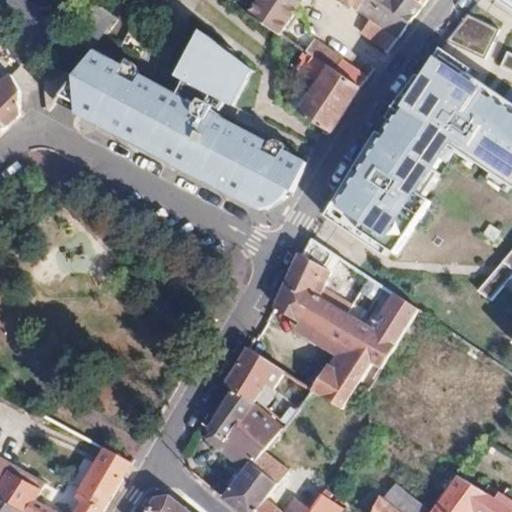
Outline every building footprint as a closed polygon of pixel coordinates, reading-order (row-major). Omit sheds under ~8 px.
[(237,0),(254,14),(261,4),(256,0),(237,0)] [(263,0),(261,4),(254,14),(252,16),(281,36),(304,0),(263,0)] [(340,0),(360,13),(368,0),(340,0)] [(398,39),(423,7),(414,0),(368,0),(360,13),(371,21),(398,39)] [(511,0),(491,0),(511,14),(511,0)] [(118,20),(98,4),(72,39),(93,54),(105,37),(118,20)] [(486,53),(499,30),(468,13),(455,36),(486,53)] [(398,39),(371,21),(364,33),(389,50),(398,39)] [(204,30),(185,66),(237,103),(254,66),(204,30)] [(195,94),(187,89),(184,95),(158,82),(154,90),(146,86),(143,91),(139,89),(138,65),(142,57),(105,37),(93,54),(71,84),(67,90),(84,101),(78,113),(97,123),(102,114),(114,120),(110,129),(237,192),(250,188),(263,194),(258,203),(264,206),(269,205),(277,200),(284,192),(289,184),(291,171),(290,161),(284,149),(271,150),(266,147),(262,144),(260,143),(263,136),(243,126),(236,122),(218,110),(195,94)] [(306,54),(313,59),(324,64),(330,67),(336,71),(341,61),(343,59),(315,42),(306,54)] [(511,183),(511,97),(443,49),(328,213),(395,260),(434,204),(417,192),(452,142),(511,183)] [(332,133),(361,88),(341,74),(336,71),(330,67),(324,64),(313,59),(304,74),(320,84),(300,114),(332,133)] [(341,61),(336,71),(341,74),(361,88),(367,78),(341,61)] [(237,103),(185,66),(180,76),(191,81),(224,98),(237,103)] [(0,121),(7,127),(20,115),(12,76),(0,84),(0,121)] [(154,90),(158,82),(150,78),(146,86),(154,90)] [(47,113),(49,115),(54,107),(57,103),(67,90),(71,84),(45,80),(47,113)] [(224,98),(191,81),(187,89),(195,94),(218,110),(224,98)] [(67,90),(57,103),(78,113),(84,101),(67,90)] [(102,114),(97,123),(110,129),(114,120),(102,114)] [(262,144),(266,147),(271,140),(263,136),(260,143),(262,144)] [(250,188),(237,192),(255,202),(258,203),(263,194),(250,188)] [(312,241),(333,255),(369,278),(397,297),(408,304),(413,297),(356,259),(365,245),(326,220),(312,241)] [(301,255),(277,308),(301,322),(311,298),(318,301),(319,298),(332,272),(326,268),(333,255),(312,241),(303,257),(301,255)] [(373,365),(383,370),(419,312),(408,304),(397,297),(376,331),(347,315),(319,298),(318,301),(307,326),(330,339),(354,353),(342,372),(331,366),(314,393),(344,411),(360,385),(373,365)] [(311,298),(301,322),(307,326),(318,301),(311,298)] [(227,385),(235,391),(255,404),(256,401),(266,409),(278,392),(274,390),(287,373),(249,347),(227,385)] [(235,391),(211,433),(226,443),(237,427),(267,450),(286,428),(255,404),(235,391)] [(0,446),(15,455),(34,423),(0,402),(0,446)] [(292,408),(282,421),(288,425),(298,412),(292,408)] [(257,511),(268,499),(280,483),(255,465),(266,452),(267,450),(237,427),(226,443),(211,433),(206,441),(241,467),(247,472),(233,490),(224,501),(237,511),(257,511)] [(22,511),(102,511),(132,464),(106,449),(76,498),(83,504),(77,511),(53,511),(35,502),(40,492),(8,474),(0,486),(0,499),(12,506),(22,511)] [(255,465),(280,483),(290,470),(266,452),(255,465)] [(247,472),(241,467),(227,485),(233,490),(247,472)] [(0,486),(8,474),(0,469),(0,486)] [(510,511),(511,510),(511,509),(459,476),(433,511),(510,511)] [(430,511),(397,484),(385,499),(400,511),(430,511)] [(341,511),(343,509),(323,496),(312,511),(311,511),(341,511)] [(400,511),(385,499),(381,497),(374,511),(400,511)] [(188,511),(187,510),(172,498),(156,501),(149,511),(188,511)] [(257,511),(311,511),(312,511),(295,498),(286,511),(282,511),(268,499),(257,511)] [(22,511),(12,506),(0,499),(0,511),(22,511)]
